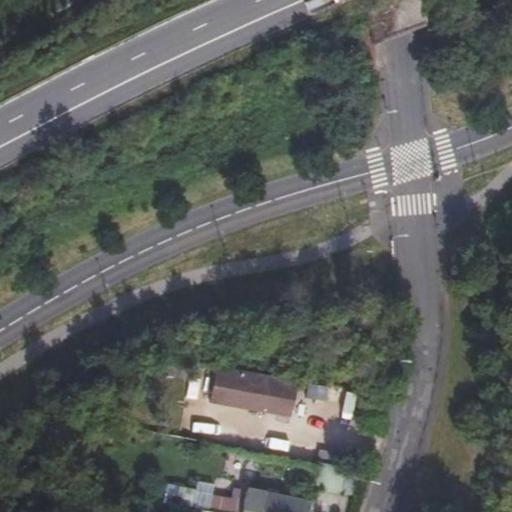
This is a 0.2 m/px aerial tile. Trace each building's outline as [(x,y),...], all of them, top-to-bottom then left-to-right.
[(289,419),(296,381),(214,368),(208,404),(289,419)] [(0,421),(19,426),(22,414),(0,408),(0,421)] [(63,444),(67,424),(46,420),(42,440),(63,444)] [(341,495),(347,469),(318,463),(314,490),(341,495)] [(212,511),(245,511),(246,508),(233,506),(234,500),(210,495),(212,485),(196,482),(194,490),(166,484),(162,503),(212,511)] [(291,511),(294,499),(237,487),(234,500),(233,506),(246,508),(245,511),(291,511)]
